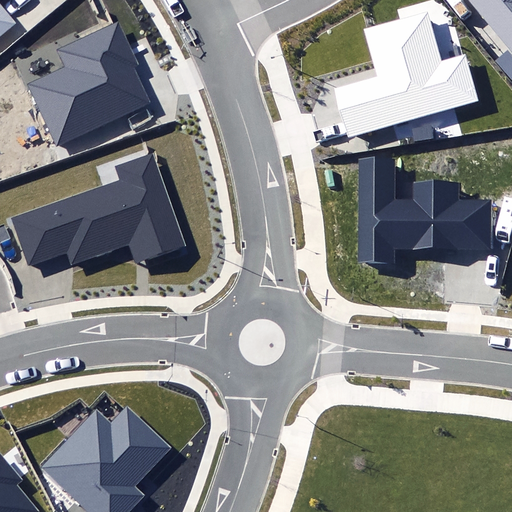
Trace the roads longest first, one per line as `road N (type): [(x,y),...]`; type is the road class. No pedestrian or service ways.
road 1 (residential): [(267,301),(263,195),(214,32)]
road 2 (residential): [(0,361),(121,338),(219,340)]
road 3 (residential): [(511,363),(303,344)]
road 4 (residential): [(230,511),(248,461),(259,383)]
